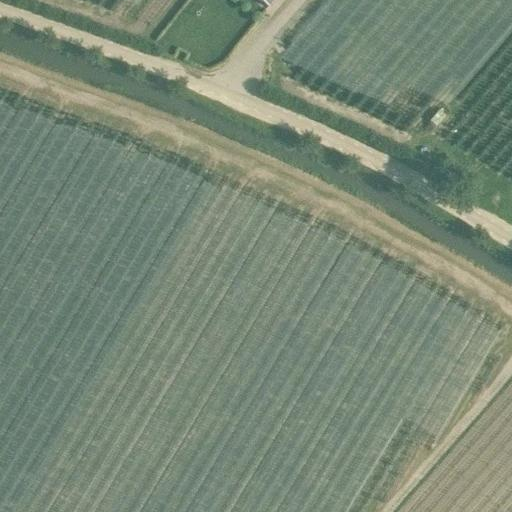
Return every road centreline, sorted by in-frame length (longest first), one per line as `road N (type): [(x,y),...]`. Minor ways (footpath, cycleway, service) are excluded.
road 1 (track): [(0,68),(193,141),(355,215),(511,305)]
road 2 (unclassified): [(511,239),(423,186),(229,92),(0,9)]
road 3 (track): [(511,360),(386,511)]
